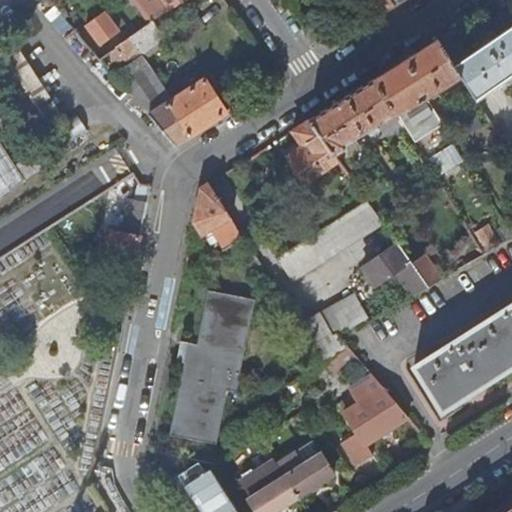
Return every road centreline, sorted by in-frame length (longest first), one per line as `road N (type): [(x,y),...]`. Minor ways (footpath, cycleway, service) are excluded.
road 1 (residential): [(308,88),(175,175),(112,471),(139,511)]
road 2 (residential): [(448,0),(308,88)]
road 3 (secondary): [(511,439),(398,511)]
